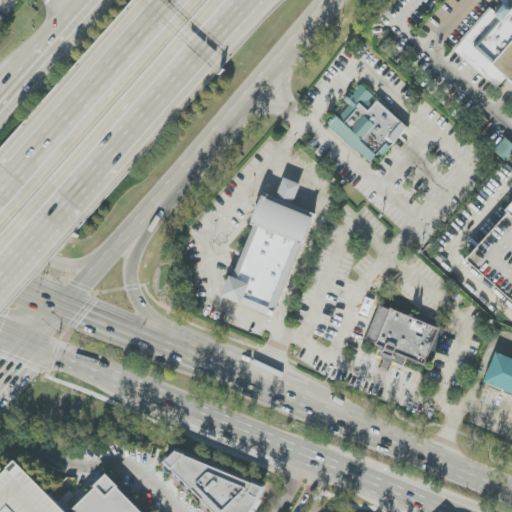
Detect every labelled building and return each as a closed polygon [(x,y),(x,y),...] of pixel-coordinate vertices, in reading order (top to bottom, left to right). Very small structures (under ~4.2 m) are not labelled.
[(511,0),(502,0),(506,2),(496,13),(491,9),(455,52),(498,88),(505,79),(511,84),(511,0)] [(409,127),(376,98),(377,97),(361,84),(346,101),(351,105),(340,118),(336,115),(327,125),(375,166),(409,127)] [(225,300),(277,320),(318,216),(296,207),(304,187),(286,180),(278,200),(267,195),(225,300)] [(511,299),(511,209),(467,262),(511,299)] [(381,307),(367,341),(428,366),(442,331),(381,307)] [(511,359),(499,354),(487,385),(511,394),(511,359)] [(256,511),(255,511),(256,509),(258,510),(263,501),(261,500),(268,486),(255,481),(254,484),(186,456),(187,453),(177,449),(164,462),(172,471),(173,469),(204,501),(201,504),(208,511),(213,510),(214,511),(256,511)] [(68,511),(58,502),(18,461),(0,478),(0,511),(68,511)] [(82,503),(97,488),(96,486),(109,474),(121,487),(120,488),(143,511),(74,511),(72,509),(69,511),(68,511),(58,502),(70,490),(82,503)]
